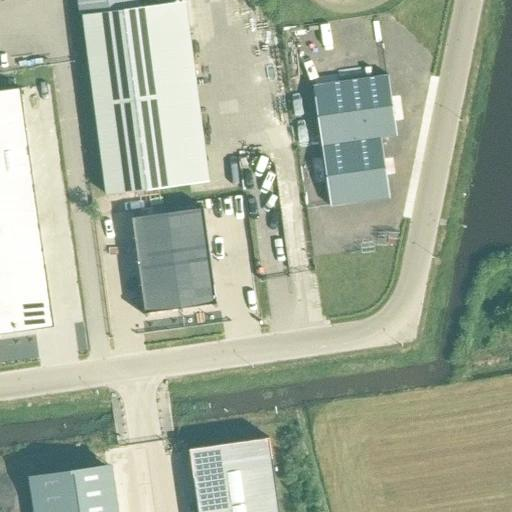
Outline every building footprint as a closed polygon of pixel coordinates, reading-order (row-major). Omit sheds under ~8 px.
[(77,0),(80,15),(82,15),(139,7),(137,0),(77,0)] [(139,7),(82,15),(106,195),(188,184),(164,4),(139,7)] [(389,75),(313,86),(322,146),(381,138),(397,135),(389,75)] [(20,88),(0,90),(0,333),(54,326),(20,88)] [(381,138),(322,146),(330,206),(374,200),(390,197),(381,138)] [(330,206),(314,208),(323,268),(383,259),(374,200),(330,206)] [(198,207),(127,216),(139,311),(210,302),(198,207)] [(279,511),(269,437),(190,448),(190,450),(186,462),(192,464),(198,511),(279,511)] [(123,511),(115,458),(30,471),(36,511),(123,511)]
